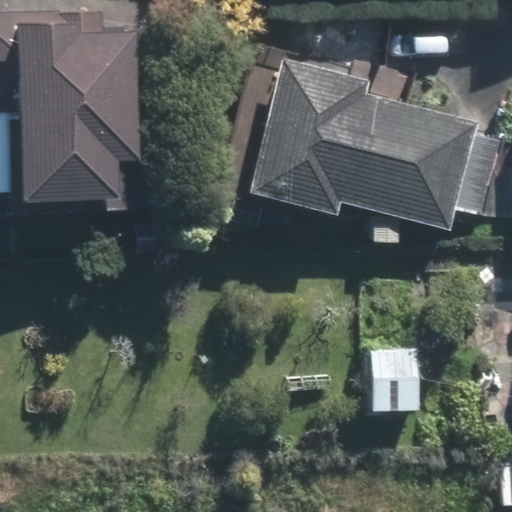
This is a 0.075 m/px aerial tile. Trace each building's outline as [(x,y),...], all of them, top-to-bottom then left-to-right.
[(105,2),(0,4),(0,211),(111,209),(109,155),(135,154),(132,22),(106,22),(105,2)] [(485,212),(503,137),(472,129),(476,116),(363,89),(367,74),(275,51),(240,190),(333,212),(335,199),(448,228),(453,204),(485,212)] [(152,222),(124,223),(125,254),(153,254),(152,222)] [(419,409),(418,350),(371,351),(372,410),(419,409)] [(511,505),(511,455),(496,456),(497,506),(511,505)]
